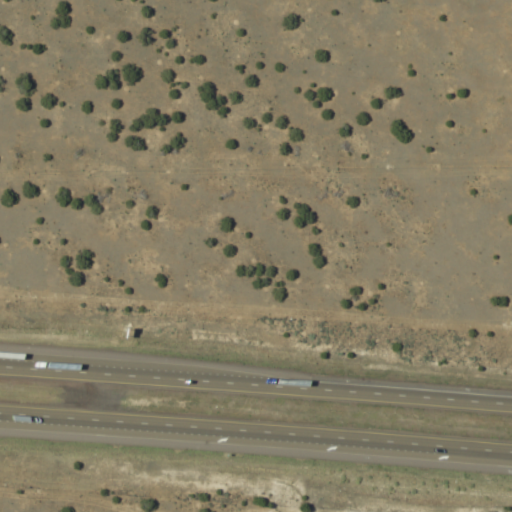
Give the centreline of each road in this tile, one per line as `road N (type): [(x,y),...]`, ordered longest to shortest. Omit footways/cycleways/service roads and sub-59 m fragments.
road 1 (motorway): [(511,408),(0,369)]
road 2 (motorway): [(0,414),(511,453)]
